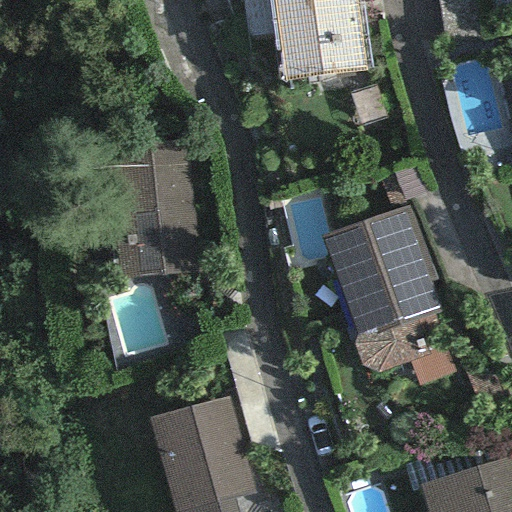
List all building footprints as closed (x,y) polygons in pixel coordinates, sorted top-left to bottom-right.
[(273,0),(285,81),(365,72),(355,0),(273,0)] [(359,125),(386,117),(375,87),(348,95),(359,125)] [(217,265),(205,152),(97,163),(110,277),(217,265)] [(391,207),(426,193),(414,165),(379,179),(391,207)] [(407,207),(321,237),(356,337),(353,345),(361,365),(379,371),(409,361),(444,347),(430,311),(433,310),(424,281),(432,278),(407,207)] [(454,372),(444,347),(409,361),(418,386),(454,372)] [(238,511),(236,500),(258,494),(229,394),(146,417),(173,511),(238,511)] [(511,511),(511,454),(417,483),(425,511),(511,511)]
